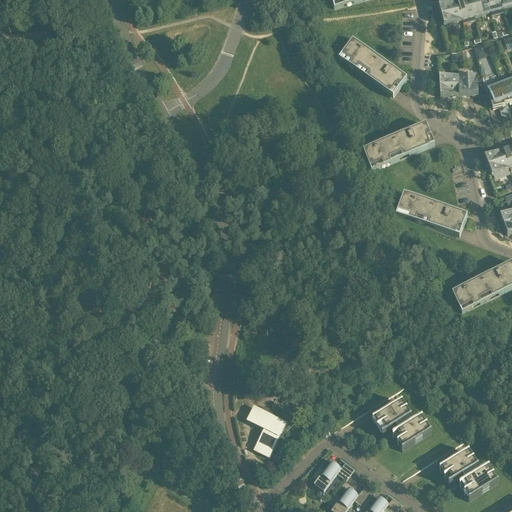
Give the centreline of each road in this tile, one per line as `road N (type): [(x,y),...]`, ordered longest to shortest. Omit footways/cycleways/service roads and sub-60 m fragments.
road 1 (residential): [(254,510),(226,458),(216,411),(226,299),(219,231),(161,114)]
road 2 (residential): [(422,511),(331,443),(254,510)]
road 3 (residential): [(460,143),(416,103),(421,0)]
road 4 (residential): [(161,114),(211,81),(246,0)]
road 5 (residential): [(511,252),(484,238),(460,143)]
road 6 (residential): [(161,114),(109,0)]
